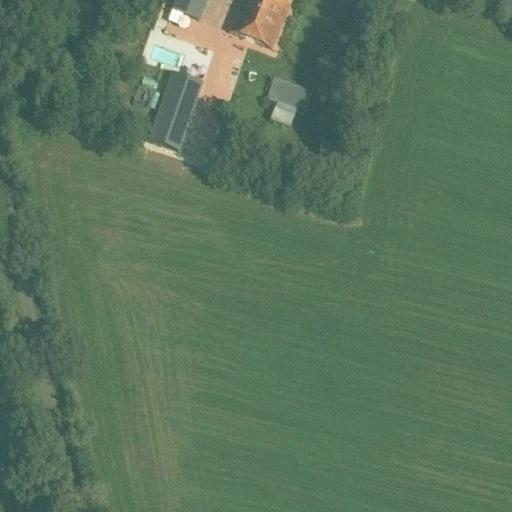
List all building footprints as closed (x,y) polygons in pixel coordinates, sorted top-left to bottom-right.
[(200,23),(208,0),(175,0),(170,12),(200,23)] [(242,0),(229,34),(250,43),(271,51),(291,0),(242,0)] [(365,35),(376,1),(373,0),(361,0),(352,31),(365,35)] [(153,62),(172,63),(174,40),(155,38),(153,62)] [(115,57),(129,87),(147,78),(133,49),(115,57)] [(148,144),(179,155),(203,85),(171,75),(165,94),(158,114),(148,144)] [(305,115),(313,94),(273,80),(266,101),(276,105),(270,123),(290,130),(296,112),(305,115)]
